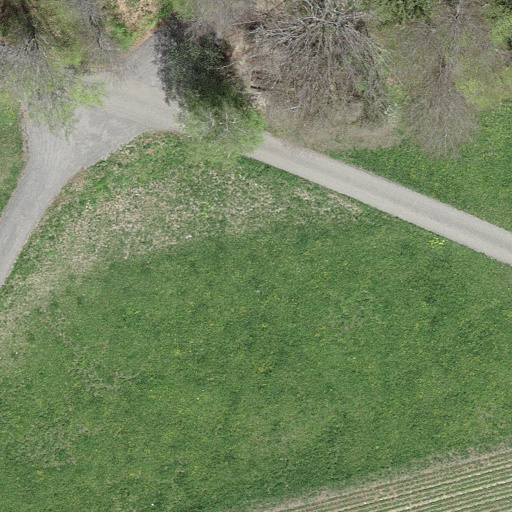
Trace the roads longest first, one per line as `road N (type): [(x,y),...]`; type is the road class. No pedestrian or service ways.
road 1 (unclassified): [(0,67),(260,143),(511,246)]
road 2 (track): [(0,282),(69,160),(167,41),(222,0)]
